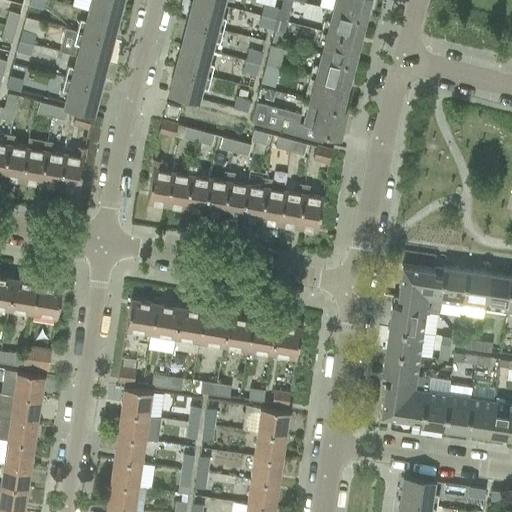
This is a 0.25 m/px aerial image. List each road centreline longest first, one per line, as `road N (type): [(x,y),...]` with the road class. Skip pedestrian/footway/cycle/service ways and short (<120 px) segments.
road 1 (residential): [(64,511),(102,244)]
road 2 (residential): [(355,286),(102,244)]
road 3 (residential): [(102,244),(158,0)]
road 4 (residential): [(355,286),(401,60)]
road 5 (residential): [(511,475),(330,446)]
road 6 (residential): [(330,446),(355,286)]
